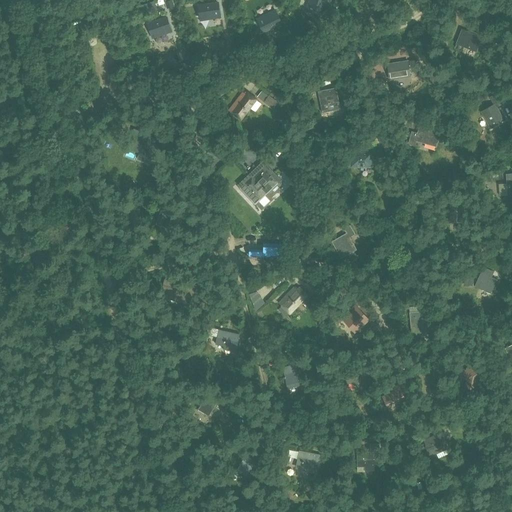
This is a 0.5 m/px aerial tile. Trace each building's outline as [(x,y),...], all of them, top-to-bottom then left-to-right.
[(164,0),(166,2),(165,2),(167,9),(174,6),(172,0),(164,0)] [(320,0),(307,0),(300,3),(306,17),(324,8),(320,0)] [(381,3),(384,10),(389,8),(387,1),(381,3)] [(199,10),(203,24),(222,18),(218,5),(199,10)] [(277,10),(259,19),(265,32),(283,23),(277,10)] [(149,27),(153,40),(172,34),(168,21),(149,27)] [(455,44),(477,52),(483,36),(462,28),(455,44)] [(386,63),(389,80),(411,76),(409,60),(386,63)] [(310,84),(312,92),(322,90),(320,82),(310,84)] [(319,91),(323,112),(340,108),(336,88),(319,91)] [(264,102),(272,109),(278,102),(269,95),(269,96),(262,90),(257,96),(264,102)] [(229,110),(241,119),(257,99),(248,92),(246,94),(243,92),(229,110)] [(481,111),(490,126),(504,118),(497,107),(502,104),(496,93),(490,96),(494,103),(481,111)] [(283,100),(289,109),(293,107),(287,98),(283,100)] [(262,117),(268,109),(262,105),(256,113),(262,117)] [(417,141),(437,147),(441,131),(419,124),(417,132),(412,131),(408,144),(415,146),(417,141)] [(158,139),(146,134),(146,135),(140,132),(140,131),(134,129),(132,135),(129,141),(135,143),(136,142),(142,144),(138,154),(150,159),(158,139)] [(351,167),(373,167),(374,150),(350,150),(351,167)] [(279,181),(263,165),(239,188),(254,205),(279,181)] [(278,167),(274,173),(281,177),(284,172),(278,167)] [(511,172),(506,173),(506,184),(499,185),(500,196),(507,195),(507,196),(511,195),(511,172)] [(449,221),(464,221),(465,202),(449,201),(449,221)] [(157,220),(169,224),(174,210),(162,206),(157,220)] [(293,227),(297,232),(302,228),(298,223),(293,227)] [(331,241),(341,258),(357,249),(350,237),(355,234),(350,225),(344,228),(346,232),(331,241)] [(264,249),(261,249),(261,256),(277,257),(278,243),(265,243),(264,249)] [(403,262),(421,264),(423,248),(405,246),(403,262)] [(474,286),(491,293),(498,278),(492,276),(495,271),(483,266),(474,286)] [(173,298),(186,302),(191,283),(178,280),(173,298)] [(281,305),(290,315),(308,295),(299,286),(281,305)] [(354,333),(368,321),(358,309),(344,322),(354,333)] [(409,311),(411,333),(430,331),(428,310),(409,311)] [(240,333),(208,327),(207,335),(217,337),(215,343),(224,345),(223,349),(236,352),(240,333)] [(302,345),(309,346),(310,335),(303,334),(302,345)] [(352,356),(351,365),(359,365),(364,365),(365,357),(352,356)] [(282,366),(287,389),(300,386),(294,363),(282,366)] [(346,383),(358,384),(359,365),(347,365),(346,383)] [(503,368),(497,371),(501,379),(507,376),(503,368)] [(479,371),(467,369),(466,371),(458,369),(458,372),(457,371),(456,377),(467,379),(465,388),(475,390),(479,371)] [(395,390),(395,391),(383,396),(390,410),(407,402),(398,384),(393,387),(395,390)] [(204,414),(208,417),(218,399),(208,393),(200,406),(206,410),(204,414)] [(425,445),(430,457),(449,448),(445,439),(442,441),(439,432),(423,439),(425,445)] [(370,442),(370,451),(357,451),(357,466),(364,466),(364,470),(377,470),(377,451),(380,451),(380,442),(370,442)] [(315,464),(319,465),(321,455),(299,450),(295,469),(313,472),(315,464)] [(236,470),(247,476),(256,459),(245,454),(236,470)]
